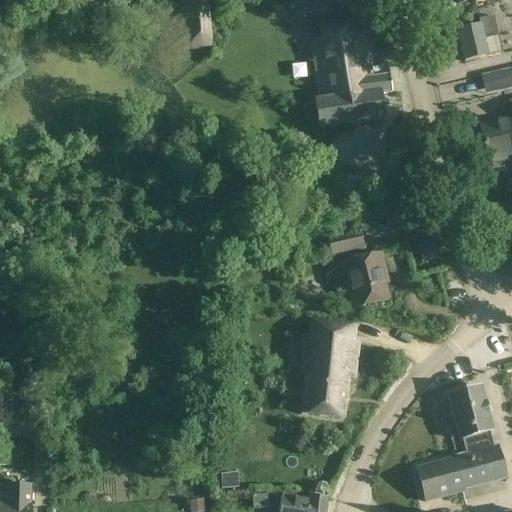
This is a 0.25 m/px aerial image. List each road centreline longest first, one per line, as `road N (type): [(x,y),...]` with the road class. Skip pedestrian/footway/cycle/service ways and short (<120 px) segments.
road 1 (unclassified): [(480,306),(396,0)]
road 2 (unclassified): [(346,511),(390,414),(480,306)]
